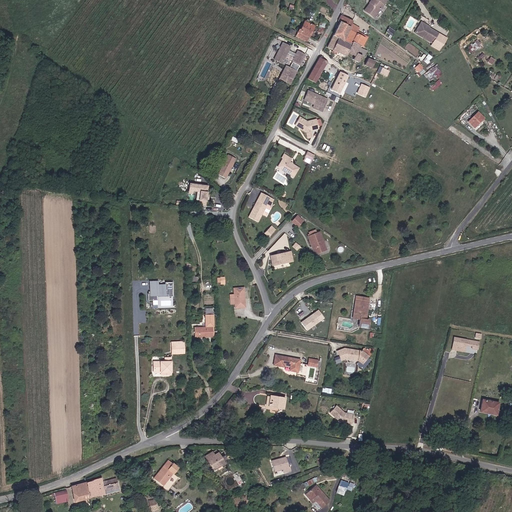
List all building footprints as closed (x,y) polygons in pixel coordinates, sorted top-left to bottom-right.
[(374,0),(372,4),(370,3),(365,10),(375,17),(384,3),(380,0),(374,0)] [(350,27),(344,40),(352,44),(353,42),(361,46),(365,37),(358,34),(361,27),(352,23),(353,21),(341,15),(338,21),(340,22),(350,27)] [(307,40),(314,25),(305,21),(298,36),(307,40)] [(350,27),(340,22),(334,35),(339,37),(344,40),(350,27)] [(439,33),(429,27),(427,26),(428,25),(422,22),(416,33),(434,42),(439,33)] [(393,35),(395,31),(389,27),(386,31),(393,35)] [(339,37),(334,35),(331,34),(326,46),(333,50),(339,37)] [(352,44),(344,40),(339,37),(333,50),(346,56),(348,52),(352,44)] [(293,62),(300,65),(306,54),(298,50),(297,53),(289,50),(291,46),(283,42),(274,59),(282,63),(288,52),(295,56),(292,61),(293,62)] [(352,44),(348,52),(355,56),(353,60),(359,62),(362,56),(357,54),(361,46),(353,42),(352,44)] [(496,60),(491,57),(488,61),(493,65),(496,60)] [(315,83),(327,62),(320,58),(307,79),(315,83)] [(372,68),(374,62),(368,59),(365,65),(372,68)] [(292,81),(300,65),(293,62),(290,67),(290,66),(284,77),(292,81)] [(290,84),(292,81),(284,77),(290,66),(287,65),(280,78),(290,84)] [(432,83),(443,74),(435,65),(424,74),(432,83)] [(380,73),(387,76),(389,70),(382,67),(380,73)] [(340,93),(348,76),(341,73),(333,89),(340,93)] [(366,97),(370,87),(360,83),(357,94),(366,97)] [(322,112),(328,99),(309,90),(305,100),(315,104),(313,108),(322,112)] [(479,112),(469,121),(475,128),(485,118),(479,112)] [(317,120),(317,119),(308,122),(300,117),(296,125),(306,132),(308,138),(312,137),(311,131),(320,129),(319,128),(322,128),(321,120),(317,120)] [(305,159),(312,162),(315,156),(308,153),(305,159)] [(225,178),(234,158),(226,154),(217,174),(225,178)] [(290,163),(292,159),(285,155),(282,158),(284,159),(279,167),(286,171),(285,172),(293,177),(299,168),(290,163)] [(189,192),(193,193),(198,194),(201,194),(199,202),(199,207),(205,208),(206,201),(207,197),(209,188),(190,186),(189,192)] [(270,206),(273,199),(262,193),(259,201),(258,200),(249,217),(258,222),(267,205),(270,206)] [(291,221),(298,227),(304,219),(297,214),(291,221)] [(264,233),(268,237),(277,228),(272,224),(264,233)] [(307,232),(313,254),(327,250),(321,230),(317,231),(316,230),(307,232)] [(291,251),(281,253),(282,254),(278,255),(278,253),(270,254),(272,266),(288,263),(287,260),(293,259),(291,251)] [(157,299),(157,295),(173,295),(173,282),(159,282),(159,280),(148,280),(149,299),(157,299)] [(234,287),(234,294),(235,303),(235,307),(245,306),(244,286),(234,287)] [(356,314),(354,313),(353,318),(360,319),(359,327),(369,328),(370,320),(366,320),(369,298),(356,296),(355,301),(358,301),(356,314)] [(214,314),(206,314),(206,327),(195,328),(195,338),(214,337),(214,314)] [(475,349),(476,341),(451,337),(450,345),(462,347),(463,343),(470,344),(470,348),(475,349)] [(185,352),(185,341),(172,342),(172,353),(185,352)] [(361,350),(345,348),(338,351),(341,359),(346,359),(359,360),(362,362),(368,355),(361,350)] [(298,372),(301,359),(276,355),(274,365),(284,367),(284,365),(291,366),(291,371),(298,372)] [(161,375),(172,375),(172,357),(165,357),(165,361),(154,361),(154,373),(161,373),(161,375)] [(284,410),(285,397),(270,396),(269,408),(284,410)] [(501,402),(483,399),(480,413),(499,416),(501,402)] [(352,424),(354,415),(344,413),(336,406),(330,413),(340,422),(352,424)] [(214,470),(225,463),(218,452),(215,454),(213,451),(205,456),(214,470)] [(286,457),(272,461),(275,471),(283,469),(284,472),(291,470),(290,466),(289,466),(286,457)] [(169,460),(154,478),(168,490),(179,477),(173,472),(178,467),(169,460)] [(105,486),(103,481),(102,477),(87,481),(92,497),(120,489),(118,483),(105,486)] [(116,478),(103,481),(105,486),(118,483),(116,478)] [(350,482),(342,480),(337,493),(344,495),(350,482)] [(92,497),(87,481),(72,486),(76,501),(92,497)] [(317,485),(306,495),(311,501),(314,499),(323,508),(331,501),(317,485)] [(67,501),(66,491),(54,492),(55,502),(67,501)] [(149,501),(151,511),(158,510),(157,500),(149,501)]
